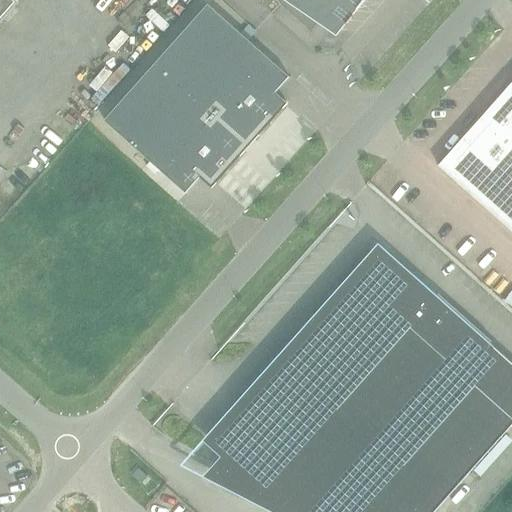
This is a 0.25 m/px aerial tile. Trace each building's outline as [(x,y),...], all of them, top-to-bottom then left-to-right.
[(0,0),(0,19),(15,2),(13,0),(0,0)] [(145,0),(140,0),(135,14),(155,22),(162,7),(145,0)] [(275,0),(311,32),(339,0),(275,0)] [(212,188),(287,104),(275,93),(289,77),(208,4),(104,121),(185,194),(200,177),(212,188)] [(511,82),(438,166),(511,231),(511,82)] [(270,511),(434,511),(511,425),(511,363),(493,347),(494,347),(378,243),(180,466),(270,511)]
